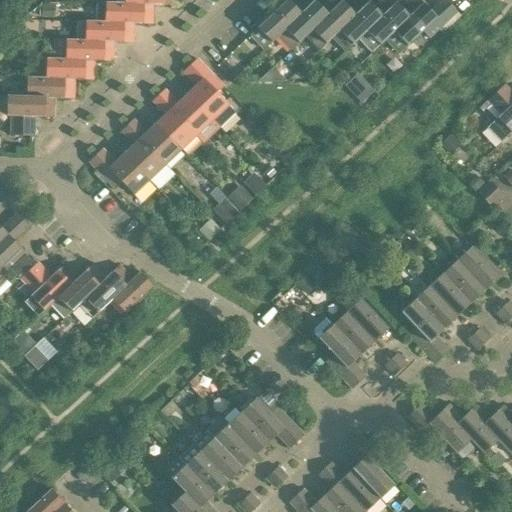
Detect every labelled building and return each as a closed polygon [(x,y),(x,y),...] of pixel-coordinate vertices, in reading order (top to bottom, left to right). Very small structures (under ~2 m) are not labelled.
[(114,0),(115,4),(124,4),(124,5),(143,5),(142,25),(152,25),(152,6),(162,6),(161,0),(114,0)] [(251,36),(264,50),(286,30),(285,30),(314,3),(311,0),(303,0),(295,9),(287,1),(251,36)] [(291,51),(313,31),(312,31),(342,3),(338,0),(332,0),(321,10),(314,3),(285,30),(286,30),(264,50),(265,50),(278,37),(291,51)] [(326,45),(331,40),(340,32),(339,32),(369,4),(364,0),(360,0),(349,11),(342,3),(312,31),(313,31),(326,45)] [(331,40),(344,53),(358,41),(366,33),(395,5),(390,0),(388,0),(376,12),(369,4),(339,32),(340,32),(331,40)] [(366,33),(358,41),(371,55),(381,46),(393,34),(393,33),(423,6),(417,0),(403,13),(395,5),(366,33)] [(430,13),(423,6),(393,33),(393,34),(381,46),(382,47),(388,41),(400,54),(422,33),(429,40),(457,14),(444,0),(430,13)] [(96,3),(96,22),(104,23),(123,24),(122,44),(132,44),(133,25),(142,25),(143,5),(124,5),(124,4),(115,4),(104,4),(96,3)] [(42,6),(41,18),(55,18),(55,5),(43,5),(42,5),(42,6)] [(76,22),(75,41),(84,41),(84,42),(103,42),(103,62),(112,62),(113,43),(122,44),(123,24),(104,23),(96,22),(76,22)] [(53,40),(52,60),(64,60),(84,61),(83,81),(93,81),(94,62),(103,62),(103,42),(84,42),(84,41),(75,41),(53,40)] [(5,43),(4,54),(18,55),(19,44),(5,43)] [(45,59),(45,78),(45,79),(63,79),(63,100),(73,100),(74,81),(83,81),(84,61),(64,60),(52,60),(45,59)] [(197,87),(187,96),(220,129),(236,114),(216,94),(223,87),(197,60),(183,73),(197,87)] [(225,63),(219,68),(228,77),(234,72),(225,63)] [(272,69),(257,84),(284,83),(285,83),(272,69)] [(45,79),(45,78),(26,78),(25,97),(25,98),(44,98),(43,118),(53,119),(54,100),(63,100),(63,79),(45,79)] [(511,92),(505,85),(480,109),(483,112),(491,105),(501,115),(488,128),(502,143),(511,133),(511,92)] [(165,90),(158,96),(196,136),(204,144),(220,129),(187,96),(178,104),(165,90)] [(166,116),(156,125),(180,151),(196,136),(158,96),(152,102),(166,116)] [(25,98),(25,97),(6,97),(5,117),(10,117),(9,136),(34,137),(34,118),(43,118),(44,98),(25,98)] [(133,120),(127,126),(165,166),(180,151),(156,125),(147,134),(133,120)] [(135,146),(125,155),(149,181),(165,166),(127,126),(121,132),(135,146)] [(450,138),(441,146),(451,156),(460,147),(450,138)] [(149,181),(125,155),(116,164),(102,150),(88,163),(115,191),(121,184),(133,196),(149,181)] [(273,167),(266,173),(272,180),(279,173),(273,167)] [(511,171),(511,170),(502,178),(510,186),(511,184),(511,171)] [(253,174),(243,184),(255,196),(265,186),(253,174)] [(475,175),(466,183),(475,192),(483,185),(475,175)] [(477,194),(491,208),(504,196),(490,181),(477,194)] [(0,277),(24,255),(12,242),(35,220),(24,208),(0,230),(0,229),(0,201),(9,193),(0,182),(0,277)] [(240,187),(227,199),(239,211),(252,199),(240,187)] [(224,199),(212,211),(225,224),(237,213),(224,199)] [(209,220),(197,231),(208,241),(219,231),(209,220)] [(472,247),(457,261),(485,290),(499,277),(472,247)] [(457,261),(443,274),(471,304),(485,290),(457,261)] [(38,318),(51,306),(58,299),(57,299),(71,286),(57,272),(51,278),(37,264),(20,281),(33,294),(24,303),(38,318)] [(58,299),(51,306),(63,319),(79,305),(84,300),(84,299),(97,287),(84,273),(78,279),(65,265),(57,272),(71,286),(57,299),(58,299)] [(309,272),(319,283),(326,276),(316,265),(309,272)] [(125,288),(111,274),(105,280),(92,266),(84,273),(97,287),(84,299),(84,300),(79,305),(92,319),(112,301),(112,300),(125,288)] [(112,300),(112,301),(125,314),(153,288),(139,274),(132,280),(119,267),(111,274),(125,288),(112,300)] [(443,274),(429,287),(457,317),(471,304),(443,274)] [(305,276),(296,285),(306,296),(315,287),(305,276)] [(429,287),(416,301),(443,330),(457,317),(429,287)] [(274,306),(281,313),(288,306),(281,299),(274,306)] [(360,299),(346,313),(374,342),(388,328),(360,299)] [(443,330),(416,301),(401,314),(416,329),(409,336),(435,364),(449,351),(436,337),(443,330)] [(511,307),(508,303),(502,308),(511,318),(511,317),(511,307)] [(511,318),(502,308),(496,314),(505,324),(511,318)] [(346,313),(332,326),(360,355),(374,342),(346,313)] [(326,362),(352,389),(366,376),(352,363),(360,355),(332,326),(325,318),(314,329),(314,335),(333,355),(326,362)] [(105,324),(100,329),(105,334),(106,335),(111,330),(110,329),(105,324)] [(479,329),(473,335),(483,345),(489,339),(479,329)] [(23,332),(11,342),(21,353),(24,356),(34,347),(36,346),(23,332)] [(483,345),(473,335),(467,341),(477,351),(483,345)] [(34,347),(24,356),(37,372),(48,362),(34,347)] [(396,354),(390,360),(400,371),(406,365),(396,354)] [(400,371),(390,360),(384,366),(394,376),(400,371)] [(197,375),(188,383),(189,385),(194,390),(204,382),(199,376),(198,376),(197,375)] [(255,399),(241,413),(269,442),(276,435),(290,449),(304,436),(277,408),(270,414),(255,399)] [(408,417),(435,445),(441,439),(462,460),(476,447),(483,454),(443,410),(434,418),(421,404),(408,417)] [(448,405),(443,410),(483,454),(497,441),(469,412),(461,419),(448,405)] [(469,412),(497,441),(510,455),(511,453),(511,429),(496,413),(489,420),(475,405),(469,412)] [(511,416),(503,406),(496,413),(511,429),(511,416)] [(241,413),(227,426),(254,455),(269,442),(241,413)] [(219,418),(205,432),(241,469),(254,455),(227,426),(219,418)] [(205,432),(191,445),(227,482),(241,469),(205,432)] [(359,463),(351,470),(379,499),(393,486),(378,471),(386,464),(359,436),(346,449),(359,463)] [(131,442),(120,453),(130,464),(132,465),(144,452),(133,440),(131,442)] [(191,445),(177,458),(213,495),(227,482),(191,445)] [(163,471),(184,493),(201,511),(214,511),(205,502),(213,495),(177,458),(163,471)] [(110,463),(101,472),(112,483),(120,474),(110,463)] [(330,463),(324,469),(364,511),(365,511),(379,499),(351,470),(344,477),(330,463)] [(277,466),(271,473),(281,484),(288,478),(277,466)] [(331,489),(324,496),(338,511),(364,511),(324,469),(317,475),(331,489)] [(281,484),(271,473),(265,478),(276,489),(281,484)] [(338,511),(324,496),(316,504),(302,489),(288,503),(297,511),(338,511)] [(27,511),(56,511),(64,505),(50,491),(27,511)] [(170,507),(175,511),(201,511),(184,493),(170,507)] [(250,493),(244,499),(254,510),(260,504),(250,493)] [(251,511),(254,510),(244,499),(238,504),(244,511),(251,511)]
